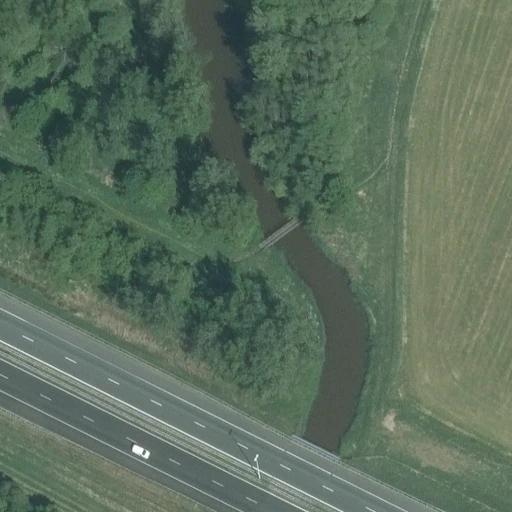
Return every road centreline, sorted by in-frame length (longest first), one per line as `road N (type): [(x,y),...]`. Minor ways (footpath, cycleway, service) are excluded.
road 1 (motorway): [(378,511),(0,327)]
road 2 (motorway): [(0,375),(278,511)]
